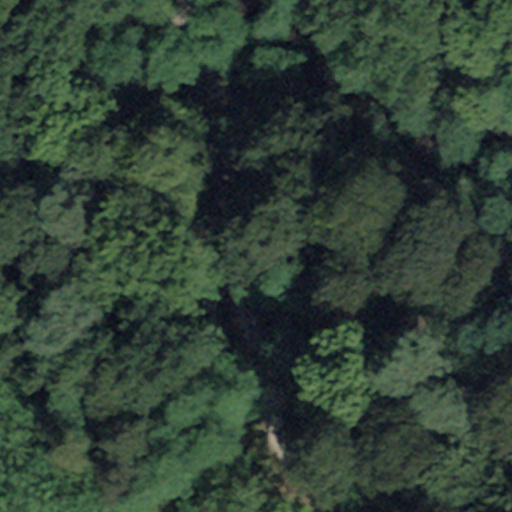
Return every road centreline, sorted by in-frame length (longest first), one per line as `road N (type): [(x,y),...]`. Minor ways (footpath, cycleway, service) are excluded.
road 1 (track): [(410,511),(292,439),(236,201),(201,0)]
road 2 (track): [(292,439),(196,511)]
